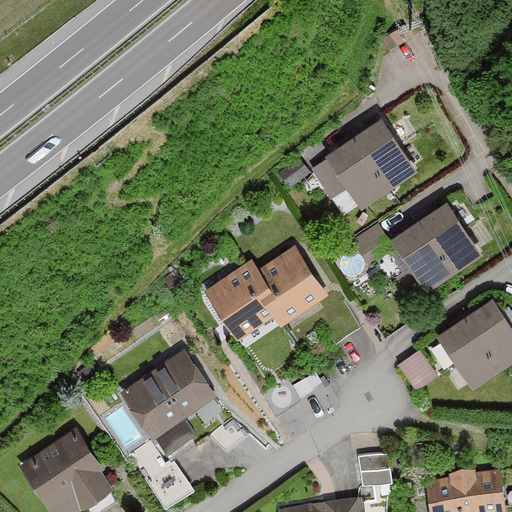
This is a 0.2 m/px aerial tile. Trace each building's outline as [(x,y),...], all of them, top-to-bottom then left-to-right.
[(417,176),(383,126),(356,144),(390,194),(417,176)] [(363,212),(390,194),(356,144),(330,162),(363,212)] [(481,254),(447,204),(420,222),(454,272),(481,254)] [(379,219),(356,234),(365,247),(388,232),(379,219)] [(427,290),(454,272),(420,222),(394,240),(427,290)] [(299,243),(254,270),(280,314),(283,319),(328,292),(299,243)] [(250,264),(207,290),(237,340),(280,314),(254,270),(250,264)] [(511,362),(511,326),(495,301),(468,319),(502,369),(511,362)] [(475,387),(502,369),(468,319),(441,337),(475,387)] [(425,342),(403,352),(415,379),(437,369),(425,342)] [(188,353),(154,374),(183,423),(217,402),(188,353)] [(148,443),(183,423),(154,374),(119,394),(148,443)] [(69,511),(109,491),(79,436),(14,471),(36,511),(69,511)] [(389,441),(360,446),(365,476),(394,471),(389,441)] [(153,476),(168,499),(195,481),(180,458),(153,476)] [(507,511),(506,478),(427,480),(427,511),(507,511)] [(364,511),(363,495),(282,502),(282,511),(364,511)]
